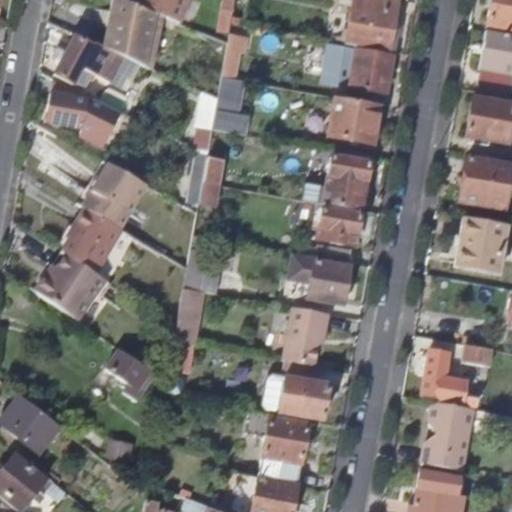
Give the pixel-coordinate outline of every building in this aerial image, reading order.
[(125,1),(121,0),(112,0),(111,11),(115,17),(108,50),(147,68),(156,14),(125,1)] [(224,0),(223,8),(221,9),(217,32),(229,34),(231,25),(235,0),(224,0)] [(396,0),(352,0),(351,6),(394,14),(396,0)] [(511,0),(490,0),(487,27),(511,30),(511,0)] [(344,45),(388,52),(394,14),(351,6),(344,45)] [(477,94),(511,100),(511,94),(511,35),(485,31),(479,69),(481,70),(477,94)] [(97,50),(73,37),(53,76),(73,85),(85,61),(90,63),(97,50)] [(341,85),(346,45),(326,43),(321,83),(341,85)] [(227,49),(221,78),(233,80),(238,51),(227,49)] [(351,73),(349,88),(386,94),(391,58),(355,51),(352,67),(345,66),(344,72),(351,73)] [(221,78),(217,99),(212,129),(212,130),(220,132),(246,136),(249,120),(238,117),(244,82),(233,80),(221,78)] [(121,114),(87,97),(87,101),(49,94),(44,123),(82,130),(80,137),(102,150),(121,114)] [(217,99),(205,94),(200,122),(204,123),(203,127),(212,129),(217,99)] [(379,106),(334,98),(327,138),(371,145),(379,106)] [(511,146),(511,143),(511,106),(476,100),(469,139),(511,146)] [(30,123),(28,137),(55,150),(57,137),(30,123)] [(212,130),(207,156),(206,163),(213,163),(220,132),(212,130)] [(207,156),(196,150),(188,200),(198,208),(199,204),(202,183),(206,163),(207,156)] [(301,201),(353,210),(356,194),(363,195),(368,163),(331,157),(325,188),(304,185),(301,201)] [(502,211),(510,167),(466,158),(458,203),(502,211)] [(84,209),(122,231),(125,233),(145,186),(102,161),(82,208),(84,209)] [(206,163),(202,183),(218,186),(221,165),(213,163),(206,163)] [(202,183),(199,204),(214,207),(218,186),(202,183)] [(122,231),(84,209),(73,227),(76,229),(61,253),(65,256),(96,276),(122,231)] [(354,247),(358,216),(321,209),(316,241),(354,247)] [(507,226),(462,218),(459,237),(452,236),(450,249),(457,250),(454,268),(498,275),(507,226)] [(193,236),(190,250),(199,251),(201,238),(193,236)] [(115,245),(100,273),(111,278),(125,251),(115,245)] [(315,258),(348,264),(350,252),(317,246),(315,258)] [(299,255),(313,257),(314,250),(300,247),(299,255)] [(190,250),(187,269),(183,289),(203,292),(215,295),(219,271),(200,268),(203,252),(199,251),(190,250)] [(96,276),(65,256),(51,279),(46,276),(35,293),(78,323),(105,282),(96,276)] [(309,284),(306,300),(343,307),(350,267),(292,257),(288,280),(309,284)] [(285,296),(306,300),(309,284),(288,280),(285,296)] [(183,289),(180,307),(176,328),(174,342),(184,344),(193,346),(203,292),(183,289)] [(171,324),(176,328),(180,307),(174,306),(171,324)] [(277,361),(289,363),(315,367),(320,337),(325,338),(329,315),(287,307),(277,361)] [(174,342),(171,356),(182,358),(184,344),(174,342)] [(491,350),(464,346),(461,363),(487,368),(491,350)] [(149,372),(118,351),(104,370),(127,385),(122,393),(136,402),(145,388),(140,385),(149,372)] [(438,403),(474,408),(476,400),(462,398),(464,384),(444,381),(448,355),(428,352),(420,397),(439,400),(438,403)] [(315,367),(289,363),(286,379),(284,378),(278,414),(322,422),(327,386),(319,384),(321,369),(315,367)] [(54,424),(19,397),(0,421),(0,426),(33,452),(54,424)] [(423,465),(461,472),(472,411),(433,403),(429,424),(437,435),(427,441),(423,465)] [(256,478),(296,486),(307,425),(267,418),(268,414),(248,410),(244,435),(264,439),(256,478)] [(0,497),(17,511),(19,511),(45,479),(14,455),(0,473),(0,497)] [(412,511),(452,511),(458,480),(419,473),(412,511)] [(256,478),(246,476),(246,483),(239,483),(234,511),(291,511),(296,486),(256,478)] [(65,493),(54,484),(47,493),(59,501),(65,493)] [(13,511),(0,501),(0,511),(13,511)] [(153,511),(154,505),(145,503),(143,511),(153,511)]
